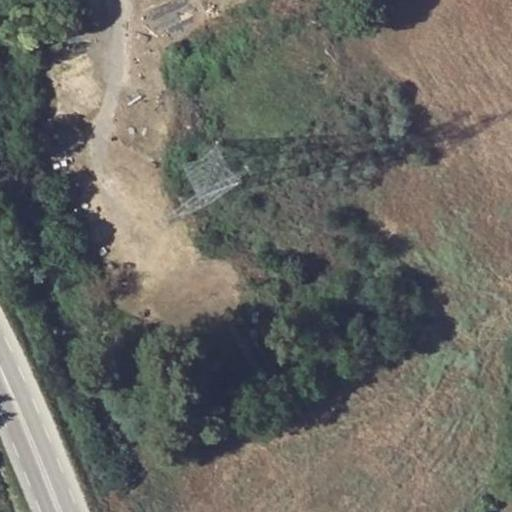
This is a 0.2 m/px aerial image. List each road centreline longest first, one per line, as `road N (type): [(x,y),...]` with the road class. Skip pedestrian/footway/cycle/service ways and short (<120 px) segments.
road 1 (track): [(126,0),(103,177),(147,256)]
road 2 (tertiary): [(58,511),(0,366)]
